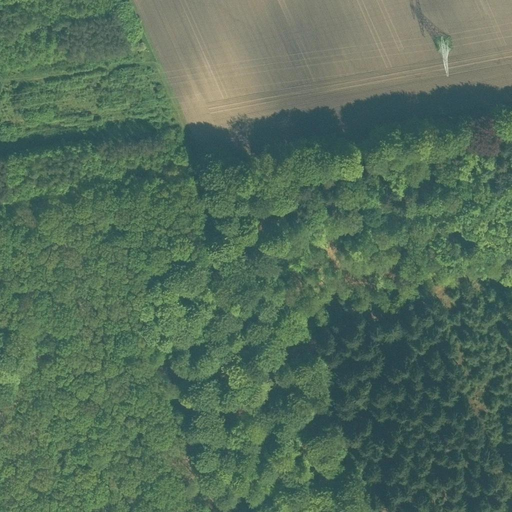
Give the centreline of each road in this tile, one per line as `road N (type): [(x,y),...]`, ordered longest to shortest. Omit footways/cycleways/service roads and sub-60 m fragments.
road 1 (track): [(367,511),(266,151),(0,202)]
road 2 (track): [(511,105),(266,151)]
